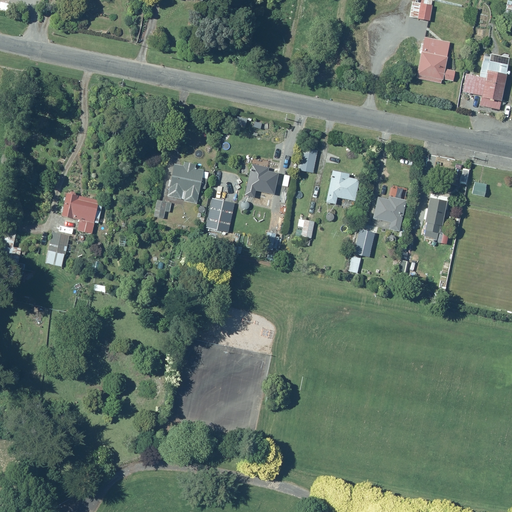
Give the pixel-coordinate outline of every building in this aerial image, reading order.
[(428,19),(431,4),(412,2),(410,16),(428,19)] [(444,68),(449,41),(424,36),(421,51),(419,51),(414,74),(416,74),(415,78),(440,84),(441,79),(452,81),(455,70),(444,68)] [(499,109),(507,64),(482,60),(479,76),(465,74),(461,92),(480,95),(478,105),(499,109)] [(313,173),(317,150),(301,147),(297,169),(313,173)] [(195,163),(183,161),(182,165),(173,163),(166,195),(183,198),(182,200),(196,203),(198,192),(199,192),(199,187),(204,188),(207,172),(202,170),(202,169),(194,168),(195,163)] [(267,167),(250,163),(243,195),(253,197),(255,190),(273,194),(277,171),(267,169),(267,167)] [(348,177),(349,173),(331,170),(325,201),(335,203),(336,197),(355,200),(358,179),(348,177)] [(486,184),(473,182),(471,194),(484,196),(486,184)] [(98,200),(64,193),(60,215),(78,219),(76,230),(90,233),(92,222),(98,223),(101,204),(98,203),(98,200)] [(441,194),(436,193),(435,198),(429,197),(424,222),(426,222),(423,235),(422,235),(421,240),(435,243),(439,225),(441,226),(446,200),(440,199),(441,194)] [(405,199),(388,195),(387,199),(377,196),(371,217),(389,222),(388,229),(398,231),(405,199)] [(171,202),(156,199),(153,216),(163,218),(164,210),(169,211),(171,202)] [(249,205),(249,204),(249,203),(249,202),(248,202),(248,201),(247,201),(246,200),(245,200),(244,200),(243,200),(242,200),(242,201),(241,201),(241,202),(240,202),(240,203),(240,204),(240,205),(240,206),(240,207),(240,208),(241,208),(242,209),(243,209),(244,209),(244,210),(245,210),(245,209),(246,209),(247,209),(247,208),(248,208),(248,207),(249,207),(249,206),(249,205)] [(333,217),(333,216),(333,215),(332,214),(332,213),(331,213),(330,213),(330,212),(329,212),(328,212),(327,212),(327,213),(326,213),(325,213),(325,214),(325,215),(324,215),(324,216),(324,217),(324,218),(325,218),(325,219),(326,220),(327,220),(327,221),(328,221),(329,221),(330,221),(330,220),(331,220),(332,220),(332,219),(333,218),(333,217)] [(17,222),(7,219),(0,254),(0,264),(35,272),(36,266),(37,251),(13,246),(17,222)] [(313,221),(304,219),(300,235),(310,238),(313,221)] [(377,233),(359,228),(355,244),(364,246),(364,248),(374,250),(377,233)] [(61,265),(67,235),(49,231),(44,262),(61,265)] [(275,233),(266,231),(263,246),(272,248),(272,247),(277,249),(279,237),(274,235),(275,233)] [(86,238),(86,237),(86,236),(85,236),(85,235),(84,234),(83,234),(83,233),(82,233),(81,233),(80,233),(79,233),(78,234),(77,234),(77,235),(77,236),(76,236),(76,237),(76,238),(76,239),(76,240),(77,240),(77,241),(78,241),(78,242),(79,242),(80,242),(81,242),(82,242),(83,242),(84,242),(84,241),(85,241),(85,240),(85,239),(86,239),(86,238)] [(395,239),(395,238),(395,237),(394,236),(394,235),(393,235),(392,235),(392,234),(391,234),(390,234),(389,234),(389,235),(388,235),(387,236),(387,237),(386,237),(386,238),(386,239),(386,240),(387,240),(387,241),(387,242),(388,242),(389,242),(389,243),(390,243),(391,243),(392,243),(393,242),(394,242),(394,241),(395,240),(395,239)] [(98,273),(100,262),(93,260),(91,272),(98,273)] [(106,285),(93,283),(92,292),(105,294),(106,285)]
